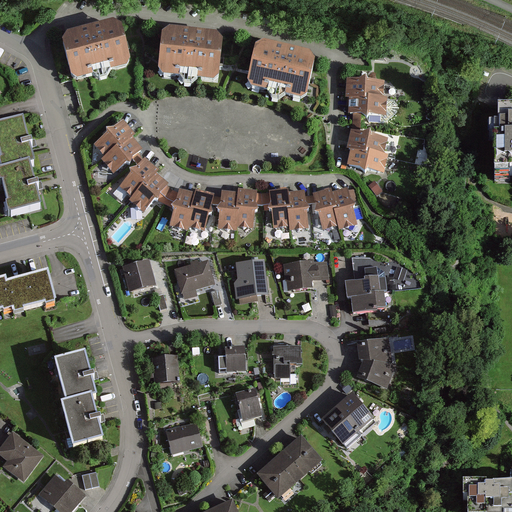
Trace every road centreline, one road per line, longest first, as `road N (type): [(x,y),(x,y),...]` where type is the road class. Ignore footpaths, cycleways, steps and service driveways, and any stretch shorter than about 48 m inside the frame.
road 1 (residential): [(114,342),(188,327),(258,325),(314,328),(335,351),(326,392),(186,511)]
road 2 (residential): [(31,51),(67,14),(114,12),(252,26),(325,45),(337,53),(338,155)]
road 3 (residential): [(65,147),(105,114),(133,107),(169,164),(191,177),(334,178)]
road 4 (residential): [(114,342),(133,429),(126,476),(107,511)]
